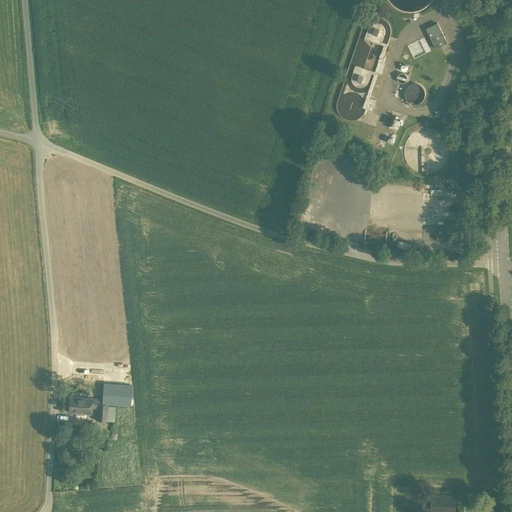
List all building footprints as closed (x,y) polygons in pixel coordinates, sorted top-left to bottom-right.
[(438,24),(426,30),(436,49),(447,44),(438,24)] [(373,109),(377,99),(370,97),(366,107),(373,109)] [(396,117),(393,126),(392,129),(397,131),(399,126),(403,128),(406,116),(402,115),(401,118),(396,117)] [(447,224),(437,224),(437,241),(447,241),(447,224)] [(69,397),(68,412),(92,413),(92,408),(96,409),(96,405),(101,405),(101,402),(101,399),(97,398),(93,398),(92,399),(80,398),(69,397)] [(107,421),(108,407),(108,405),(101,405),(96,405),(96,409),(95,421),(107,421)] [(91,443),(100,443),(100,437),(99,437),(99,436),(92,435),(91,443)] [(432,495),(430,511),(454,511),(455,496),(432,495)]
